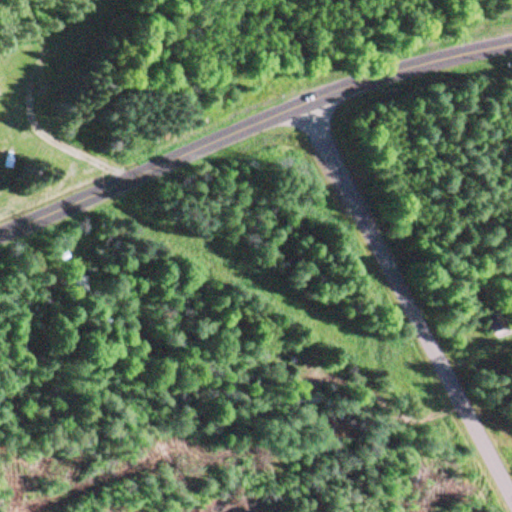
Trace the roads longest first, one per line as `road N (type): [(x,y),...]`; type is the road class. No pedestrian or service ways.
road 1 (residential): [(0,231),(298,104),(511,41)]
road 2 (residential): [(511,507),(298,104)]
